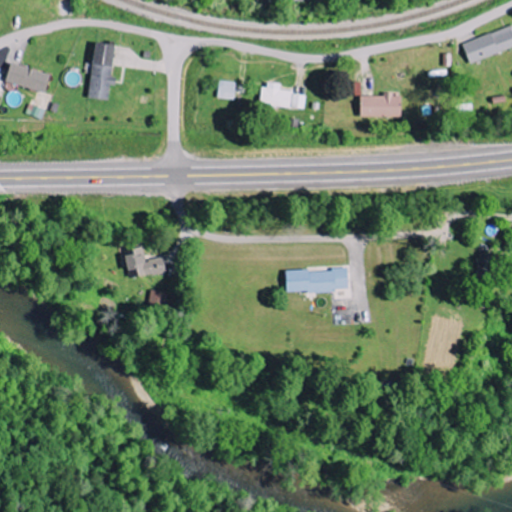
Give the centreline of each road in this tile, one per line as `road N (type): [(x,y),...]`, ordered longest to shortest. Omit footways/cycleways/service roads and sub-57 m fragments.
road 1 (trunk): [(0,177),(383,170),(511,158)]
road 2 (residential): [(511,4),(468,26),(347,54),(199,43),(186,52),(175,81),(174,175)]
road 3 (residential): [(174,175),(182,212),(211,235),(434,234)]
road 4 (residential): [(0,44),(94,24),(148,33),(186,52)]
